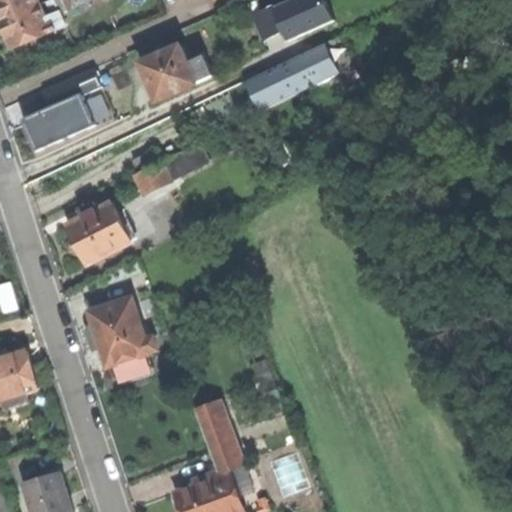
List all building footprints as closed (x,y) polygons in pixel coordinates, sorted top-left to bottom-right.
[(0,0),(0,19),(1,22),(41,4),(39,0),(0,0)] [(56,0),(61,11),(85,0),(56,0)] [(293,45),(342,23),(331,0),(281,0),(274,3),(275,5),(288,36),(291,41),(293,45)] [(41,4),(1,22),(8,37),(9,41),(13,49),(58,30),(52,18),(48,20),(47,17),(41,4)] [(265,46),(288,36),(275,5),(251,16),(265,46)] [(60,12),(47,17),(48,20),(52,18),(58,30),(66,26),(64,20),(60,12)] [(157,53),(159,55),(169,51),(166,44),(156,49),(157,53)] [(325,44),(248,81),(257,102),(265,98),(270,108),(340,75),(325,44)] [(159,102),(199,84),(189,63),(182,45),(169,51),(159,55),(142,63),(159,102)] [(189,63),(199,84),(216,77),(206,55),(189,63)] [(45,91),(52,108),(53,110),(85,96),(104,87),(95,69),(45,91)] [(24,120),(38,152),(98,125),(85,96),(53,110),(52,108),(38,114),(24,120)] [(263,112),(270,108),(265,98),(257,102),(260,107),(263,112)] [(144,193),(211,161),(203,143),(135,175),(144,193)] [(80,210),(84,218),(98,211),(94,203),(80,210)] [(112,204),(98,211),(84,218),(78,221),(72,224),(68,226),(89,266),(133,244),(112,204)] [(68,215),(72,224),(78,221),(84,218),(80,210),(68,215)] [(2,233),(0,233),(0,286),(12,283),(20,310),(4,314),(3,315),(4,319),(29,312),(2,233)] [(12,283),(0,286),(0,300),(4,314),(20,310),(12,283)] [(149,354),(151,353),(147,340),(133,298),(91,312),(101,343),(109,367),(111,366),(149,354)] [(147,340),(151,353),(159,350),(155,338),(147,340)] [(0,359),(0,400),(6,399),(9,409),(30,403),(27,393),(41,389),(29,350),(10,356),(4,358),(0,359)] [(0,352),(0,359),(4,358),(10,356),(8,350),(0,352)] [(154,368),(149,354),(111,366),(115,380),(154,368)] [(212,453),(219,472),(228,469),(243,464),(230,429),(221,403),(197,411),(209,445),(212,453)] [(243,511),(228,469),(219,472),(208,476),(210,481),(206,483),(178,493),(185,511),(243,511)] [(48,477),(24,485),(33,511),(68,511),(74,510),(70,495),(62,473),(48,477)]
